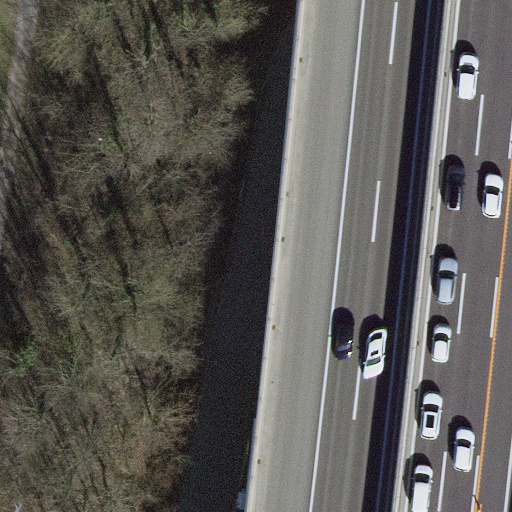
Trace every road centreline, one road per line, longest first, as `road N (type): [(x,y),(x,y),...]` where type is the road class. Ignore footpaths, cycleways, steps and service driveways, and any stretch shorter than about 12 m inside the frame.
road 1 (unclassified): [(271,0),(189,511)]
road 2 (motorway): [(390,0),(335,511)]
road 3 (motorway): [(463,511),(511,86)]
